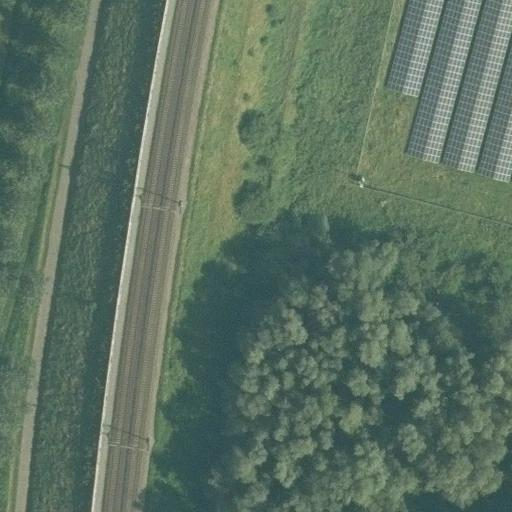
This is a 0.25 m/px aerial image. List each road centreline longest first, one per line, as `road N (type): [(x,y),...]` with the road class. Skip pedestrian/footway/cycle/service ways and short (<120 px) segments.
road 1 (unclassified): [(21,511),(49,273),(96,0)]
road 2 (track): [(91,23),(57,111),(0,340)]
